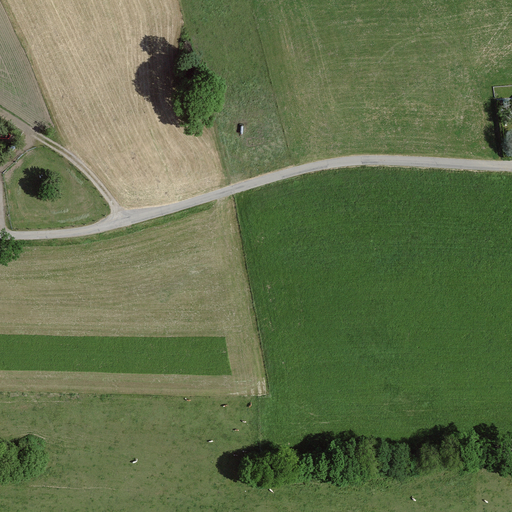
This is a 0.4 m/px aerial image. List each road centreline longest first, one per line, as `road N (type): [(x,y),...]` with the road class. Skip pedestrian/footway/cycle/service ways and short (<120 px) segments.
road 1 (residential): [(511,165),(338,161),(122,222),(0,234)]
road 2 (track): [(122,222),(88,171),(0,112)]
